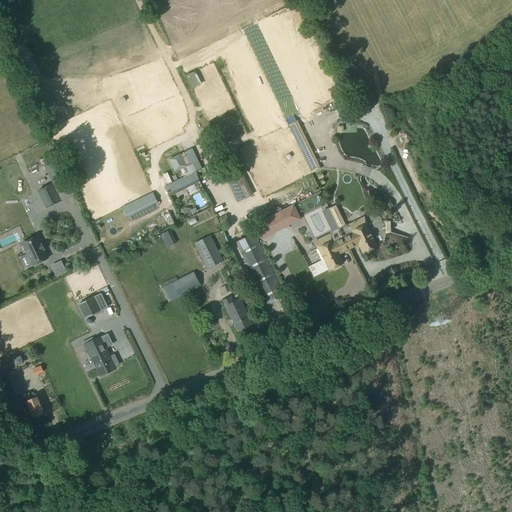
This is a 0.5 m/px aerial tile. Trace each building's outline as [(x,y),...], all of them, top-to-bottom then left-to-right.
[(201,72),(192,76),(198,89),(207,85),(201,72)] [(298,121),(288,125),(312,174),(321,170),(298,121)] [(180,155),(180,154),(168,160),(174,171),(179,169),(186,166),(180,155)] [(195,172),(165,187),(169,196),(200,182),(195,172)] [(46,208),(60,201),(52,185),(38,192),(46,208)] [(256,200),(255,188),(239,188),(239,200),(256,200)] [(153,193),(121,208),(126,218),(157,202),(153,193)] [(303,202),(283,212),(290,224),(309,214),(303,202)] [(329,209),(323,213),(332,231),(338,228),(329,209)] [(170,216),(174,226),(179,224),(174,214),(170,216)] [(218,219),(221,225),(227,222),(224,216),(218,219)] [(377,247),(366,225),(367,224),(364,217),(346,225),(338,229),(348,249),(354,247),(354,245),(355,242),(357,243),(363,254),(366,252),(368,253),(373,250),(374,248),(377,247)] [(170,219),(164,222),(168,229),(174,225),(170,219)] [(348,249),(338,229),(330,233),(313,242),(317,249),(318,248),(329,270),(332,269),(334,270),(339,267),(340,265),(343,263),(338,253),(339,250),(341,251),(342,252),(348,249)] [(170,231),(161,235),(167,248),(176,244),(170,231)] [(253,234),(236,243),(267,305),(284,296),(253,234)] [(22,243),(33,266),(48,259),(43,250),(44,250),(41,245),(37,236),(22,243)] [(210,237),(195,244),(207,269),(222,262),(210,237)] [(194,274),(164,288),(170,302),(200,287),(194,274)] [(227,297),(232,295),(229,287),(223,290),(227,297)] [(101,294),(78,305),(84,319),(107,308),(101,294)] [(231,297),(222,301),(225,307),(226,307),(238,331),(251,325),(240,300),(233,303),(231,297)] [(101,337),(84,346),(90,358),(91,357),(100,377),(116,369),(106,349),(107,349),(101,337)] [(20,357),(13,359),(16,365),(22,363),(20,357)] [(16,375),(4,380),(12,397),(23,393),(16,375)] [(24,394),(12,399),(16,409),(25,405),(24,404),(26,402),(33,418),(44,413),(37,396),(34,397),(33,393),(31,394),(31,392),(24,395),(24,394)]
